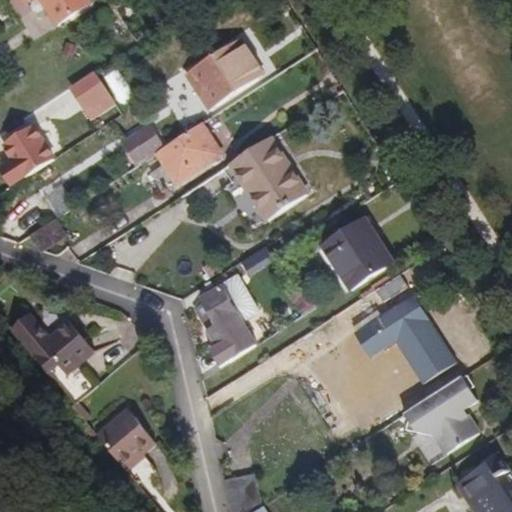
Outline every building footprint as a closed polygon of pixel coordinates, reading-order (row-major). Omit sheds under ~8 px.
[(97,0),(79,0),(85,8),(97,0)] [(135,8),(129,0),(124,0),(115,6),(138,41),(151,32),(149,30),(135,8)] [(164,19),(150,0),(146,0),(135,8),(149,30),(164,19)] [(106,42),(119,32),(106,12),(92,21),(106,42)] [(207,110),(257,77),(234,42),(184,75),(207,110)] [(74,57),(77,46),(66,43),(63,54),(74,57)] [(118,104),(111,93),(98,73),(77,87),(73,89),(93,120),(118,104)] [(214,158),(210,153),(218,147),(203,123),(158,152),(168,166),(155,174),(165,189),(214,158)] [(159,148),(146,128),(121,144),(135,164),(159,148)] [(55,159),(35,130),(9,147),(18,160),(5,169),(15,185),(55,159)] [(310,194),(273,138),(233,164),(270,220),(310,194)] [(77,205),(62,184),(43,199),(56,218),(77,205)] [(67,236),(56,218),(31,234),(42,252),(67,236)] [(398,262),(370,220),(329,247),(356,289),(398,262)] [(268,248),(243,261),(250,274),(275,261),(268,248)] [(209,275),(222,267),(218,259),(205,268),(207,271),(209,275)] [(197,283),(209,275),(207,271),(195,278),(197,283)] [(242,319),(256,309),(236,279),(204,300),(205,319),(222,345),(228,341),(237,355),(257,341),(242,319)] [(344,330),(371,312),(363,299),(335,317),(344,330)] [(18,336),(34,323),(30,319),(15,332),(18,336)] [(97,354),(72,325),(50,343),(34,323),(18,336),(51,376),(67,363),(75,373),(97,354)] [(395,366),(385,350),(392,345),(381,328),(344,352),(373,397),(367,401),(378,419),(421,391),(410,374),(406,376),(398,364),(395,366)] [(237,355),(228,341),(222,345),(234,363),(240,359),(237,355)] [(240,359),(260,346),(257,341),(237,355),(240,359)] [(462,413),(481,400),(465,376),(407,414),(420,433),(438,435),(450,453),(482,432),(471,415),(465,418),(462,413)] [(343,402),(331,384),(317,394),(329,412),(343,402)] [(162,444),(135,411),(103,437),(131,470),(162,444)] [(483,474),(462,487),(478,511),(511,511),(511,477),(502,461),(500,463),(495,455),(478,466),(483,474)] [(247,511),(261,503),(255,476),(226,482),(226,485),(228,493),(232,511),(247,511)]
